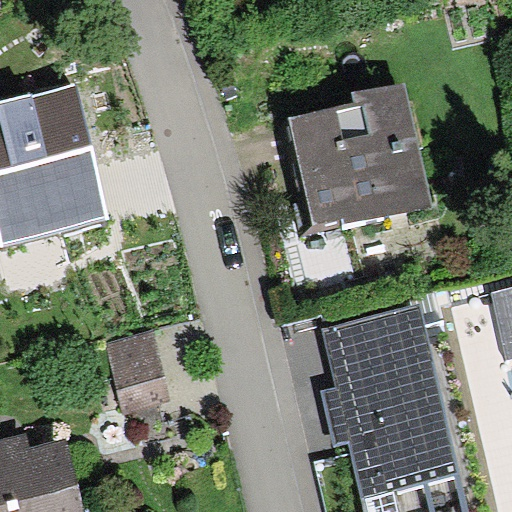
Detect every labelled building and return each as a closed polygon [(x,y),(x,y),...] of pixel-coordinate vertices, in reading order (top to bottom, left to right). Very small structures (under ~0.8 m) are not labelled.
[(77,86),(0,104),(0,224),(5,244),(110,218),(77,86)] [(352,112),(278,131),(296,200),(308,197),(318,234),(344,226),(347,234),(436,211),(421,154),(426,153),(413,104),(409,105),(405,88),(350,103),(352,112)] [(425,317),(326,338),(338,394),(321,398),(332,446),(350,442),(364,505),(461,484),(425,317)] [(150,339),(105,349),(120,415),(165,405),(150,339)] [(0,511),(81,511),(65,453),(31,463),(24,437),(0,443),(0,511)]
